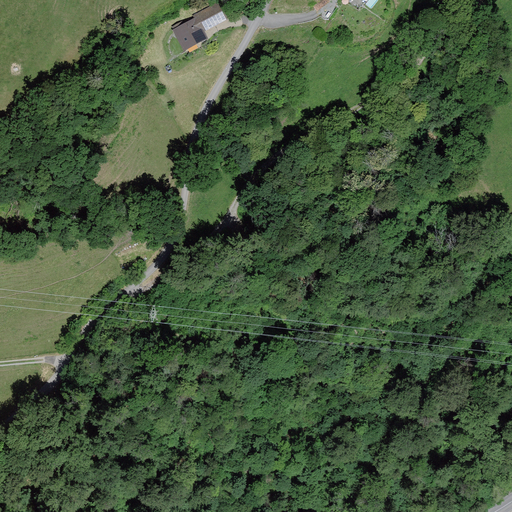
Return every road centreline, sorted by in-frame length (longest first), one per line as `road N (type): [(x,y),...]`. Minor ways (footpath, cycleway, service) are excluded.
road 1 (residential): [(266,0),(206,107),(151,266),(63,364),(0,407)]
road 2 (track): [(116,301),(202,246),(256,175),(286,150),(410,73),(432,48),(446,0)]
